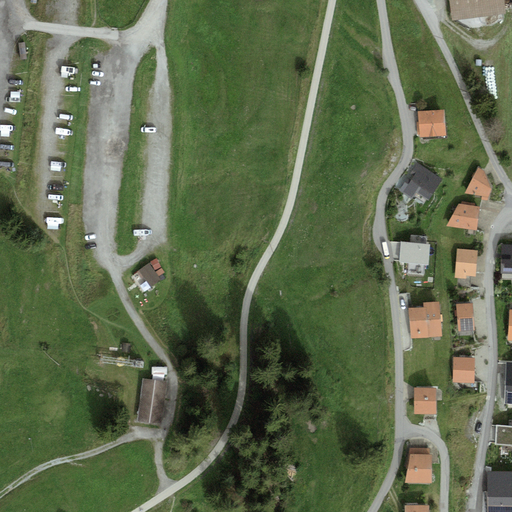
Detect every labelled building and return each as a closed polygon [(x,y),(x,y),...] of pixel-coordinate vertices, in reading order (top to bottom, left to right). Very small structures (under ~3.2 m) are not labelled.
[(504,0),(448,0),(451,22),(506,15),(504,0)] [(444,112),(417,113),(419,139),(446,137),(444,112)] [(442,182),(421,167),(401,194),(411,201),(416,194),(428,203),(442,182)] [(484,173),(478,169),(464,195),(481,198),(481,202),(488,203),(492,193),(484,173)] [(460,206),(458,205),(446,228),(477,232),(480,209),(474,208),(475,204),(461,202),(460,206)] [(398,263),(429,263),(429,243),(399,242),(398,263)] [(511,247),(503,246),(500,275),(511,275),(511,247)] [(478,252),(456,250),(454,279),(466,281),(466,277),(476,278),(478,252)] [(156,259),(150,262),(155,270),(160,268),(156,259)] [(149,264),(137,273),(142,280),(143,279),(152,288),(161,281),(149,264)] [(427,310),(408,310),(410,340),(429,341),(429,340),(441,339),(439,304),(427,304),(427,310)] [(473,306),(457,307),(458,332),(474,331),(473,306)] [(475,359),(454,358),(452,383),(473,384),(475,359)] [(511,362),(499,363),(500,408),(511,407),(511,362)] [(167,381),(143,378),(137,420),(160,423),(167,381)] [(436,391),(413,390),(414,416),(437,416),(436,391)] [(497,445),(511,444),(511,425),(497,425),(497,445)] [(432,451),(410,451),(404,480),(432,480),(432,451)] [(429,511),(429,502),(405,503),(404,511),(429,511)]
